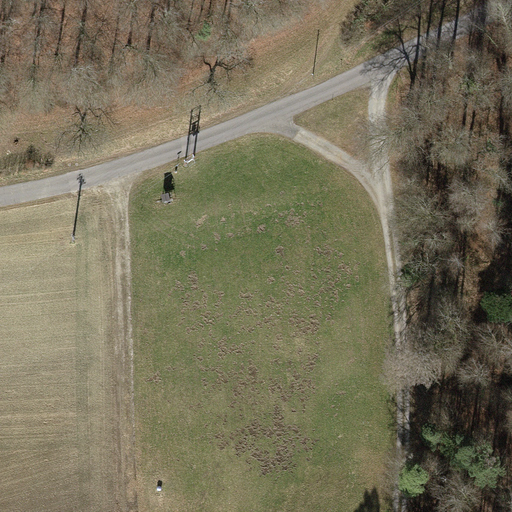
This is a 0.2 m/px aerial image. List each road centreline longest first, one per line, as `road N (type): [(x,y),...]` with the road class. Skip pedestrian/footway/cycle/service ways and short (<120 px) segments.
road 1 (residential): [(497,0),(273,117),(125,166),(0,195)]
road 2 (track): [(125,166),(130,511)]
road 3 (track): [(389,195),(404,412),(396,511)]
road 4 (track): [(389,195),(273,117),(353,0)]
